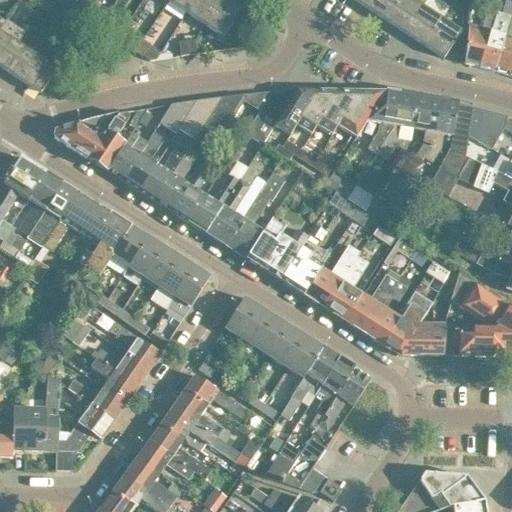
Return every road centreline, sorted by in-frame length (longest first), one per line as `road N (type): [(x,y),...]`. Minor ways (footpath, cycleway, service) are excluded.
road 1 (unclassified): [(9,498),(86,494),(231,280)]
road 2 (unclassified): [(310,21),(269,77),(116,98),(49,114),(19,132)]
road 3 (unclassified): [(19,132),(231,280)]
road 4 (unclassified): [(231,280),(395,380),(410,420)]
road 5 (unclassified): [(511,101),(400,77),(310,21)]
